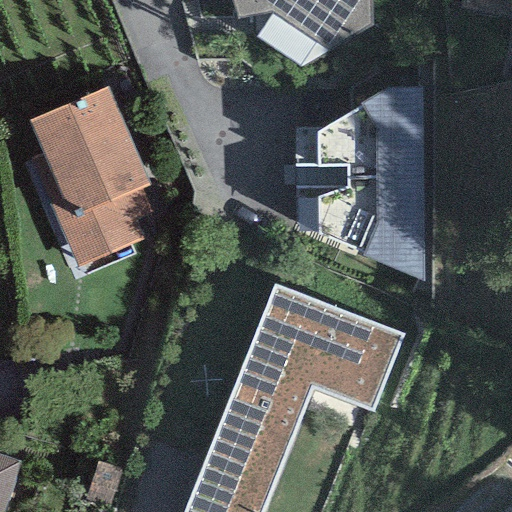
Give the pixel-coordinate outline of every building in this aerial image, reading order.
[(232,0),(237,12),(272,8),(330,48),(369,26),(368,0),(232,0)] [(511,0),(460,0),(460,3),(511,12),(511,0)] [(424,276),(421,81),(387,81),(361,96),(361,101),(314,125),(294,124),(296,224),(424,276)] [(105,82),(28,115),(43,150),(29,156),(76,266),(142,238),(133,216),(149,209),(138,183),(147,180),(105,82)] [(403,333),(275,281),(181,511),(321,511),(351,439),(359,442),(403,333)] [(0,511),(17,459),(0,453),(0,511)]
